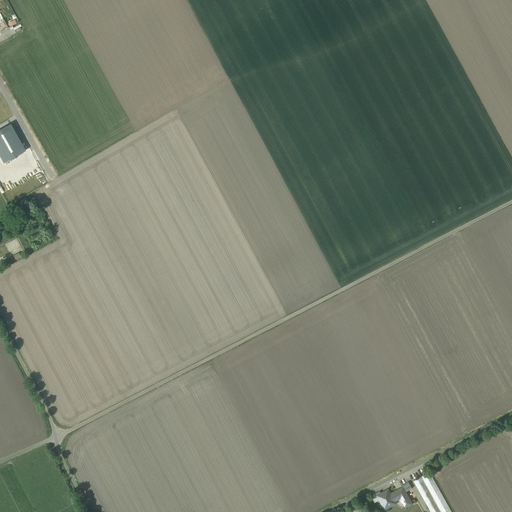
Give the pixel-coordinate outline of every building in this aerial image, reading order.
[(10,124),(0,129),(0,157),(3,163),(25,151),(10,124)] [(451,511),(429,472),(413,481),(430,511),(451,511)] [(401,486),(402,488),(405,492),(412,489),(408,482),(401,486)] [(402,488),(389,495),(393,502),(394,502),(400,498),(405,507),(412,504),(405,492),(402,488)] [(395,504),(394,502),(393,502),(389,495),(387,491),(381,494),(380,491),(371,496),(373,500),(378,497),(385,509),(395,504)]
